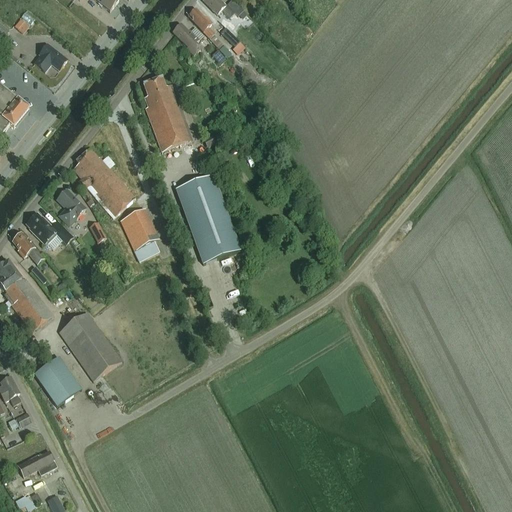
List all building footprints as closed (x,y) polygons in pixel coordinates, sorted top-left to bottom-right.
[(110,15),(120,1),(118,0),(91,0),(91,1),(110,15)] [(229,21),(235,16),(238,19),(243,13),(232,2),(225,9),(216,0),(204,0),(202,3),(217,18),(221,13),(229,21)] [(203,35),(208,40),(209,42),(214,37),(208,30),(212,27),(206,20),(205,21),(196,12),(188,20),(203,35)] [(20,22),(14,29),(23,36),(29,29),(20,22)] [(173,37),(177,40),(188,51),(186,52),(194,59),(201,52),(195,47),(199,43),(189,34),(188,35),(181,27),(173,37)] [(0,46),(4,40),(8,35),(0,28),(0,46)] [(220,36),(235,50),(240,45),(225,30),(220,36)] [(39,58),(40,59),(34,68),(45,76),(51,68),(59,74),(67,64),(47,48),(39,58)] [(220,68),(226,63),(218,53),(212,58),(220,68)] [(162,155),(192,144),(172,88),(165,90),(162,81),(143,88),(148,100),(145,101),(148,110),(146,111),(162,155)] [(0,136),(2,138),(10,128),(13,131),(29,112),(17,103),(0,89),(0,136)] [(113,222),(135,202),(109,171),(114,167),(107,160),(102,164),(99,160),(98,161),(90,152),(76,164),(79,167),(73,173),(81,182),(78,185),(85,192),(86,191),(113,222)] [(198,255),(203,268),(241,254),(213,179),(176,193),(198,255)] [(69,229),(86,212),(67,193),(57,203),(66,212),(59,219),(69,229)] [(139,266),(159,256),(154,246),(159,243),(145,213),(120,224),(139,266)] [(43,223),(37,217),(26,228),(30,232),(30,233),(44,248),(55,237),(65,248),(73,241),(57,225),(52,230),(44,222),(43,223)] [(88,231),(97,247),(106,243),(97,226),(88,231)] [(44,262),(22,237),(12,246),(19,254),(19,256),(24,262),(28,257),(37,268),(44,262)] [(32,336),(53,319),(26,282),(21,282),(8,265),(3,268),(0,269),(0,280),(3,284),(0,285),(0,287),(7,296),(5,297),(9,302),(8,303),(32,336)] [(57,295),(52,297),(54,300),(71,292),(67,285),(55,291),(57,295)] [(87,316),(59,336),(93,385),(122,365),(87,316)] [(34,377),(57,410),(82,393),(59,360),(34,377)] [(13,409),(21,405),(17,398),(20,396),(11,380),(0,386),(2,389),(0,390),(0,397),(4,405),(9,402),(13,409)] [(21,431),(32,425),(27,415),(16,421),(21,431)] [(18,429),(14,422),(8,425),(12,432),(18,429)] [(41,479),(57,471),(53,464),(54,463),(49,455),(39,460),(38,459),(17,469),(23,481),(37,473),(41,479)] [(17,504),(22,511),(33,511),(37,510),(30,498),(27,500),(26,499),(17,504)] [(62,511),(56,499),(47,504),(51,511),(62,511)]
